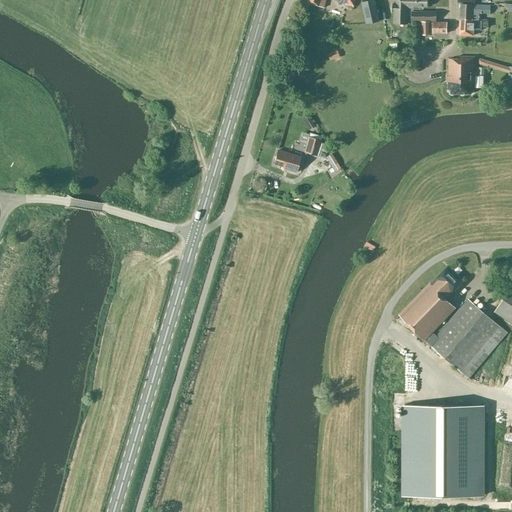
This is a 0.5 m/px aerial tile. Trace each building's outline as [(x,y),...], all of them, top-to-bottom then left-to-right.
[(380,21),(375,0),(370,0),(363,2),(367,23),(380,21)] [(395,0),(396,4),(394,4),(394,24),(408,24),(408,21),(412,21),(412,11),(414,11),(414,7),(428,7),(428,0),(395,0)] [(491,5),(473,4),(460,4),(460,19),(480,20),(480,14),(491,14),(491,5)] [(436,11),(414,11),(412,11),(412,21),(436,21),(436,11)] [(480,20),(460,19),(460,20),(460,35),(473,35),(474,30),(483,30),(483,27),(488,27),(488,21),(480,21),(480,20)] [(433,22),(433,23),(430,23),(430,22),(422,22),(422,35),(431,35),(430,33),(447,33),(448,22),(433,22)] [(330,59),(339,56),(337,49),(327,52),(330,59)] [(475,80),(476,57),(457,56),(457,58),(449,58),(449,89),(451,89),(451,93),(470,94),(471,90),(473,90),(474,80),(475,80)] [(511,66),(509,67),(479,58),(479,64),(509,74),(509,92),(511,91),(511,66)] [(302,118),(309,130),(315,126),(308,114),(302,118)] [(320,142),(320,141),(308,137),(303,152),(324,158),(328,145),(320,142)] [(300,157),(277,150),(273,164),(284,167),(283,169),(295,172),(300,157)] [(437,336),(429,330),(453,305),(447,299),(451,295),(450,295),(461,284),(445,268),(399,315),(422,337),(468,378),(507,333),(468,299),(437,336)] [(511,321),(511,296),(507,293),(495,311),(511,321)] [(395,341),(391,346),(403,355),(407,349),(395,341)] [(404,406),(404,496),(482,496),(482,406),(404,406)]
